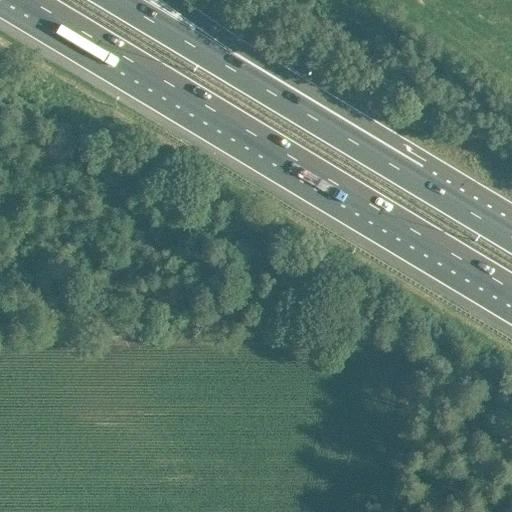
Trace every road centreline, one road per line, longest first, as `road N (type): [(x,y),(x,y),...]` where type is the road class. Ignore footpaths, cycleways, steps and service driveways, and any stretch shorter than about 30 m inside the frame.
road 1 (motorway): [(27,0),(511,292)]
road 2 (motorway): [(413,177),(116,0)]
road 3 (motorway): [(413,177),(169,0)]
